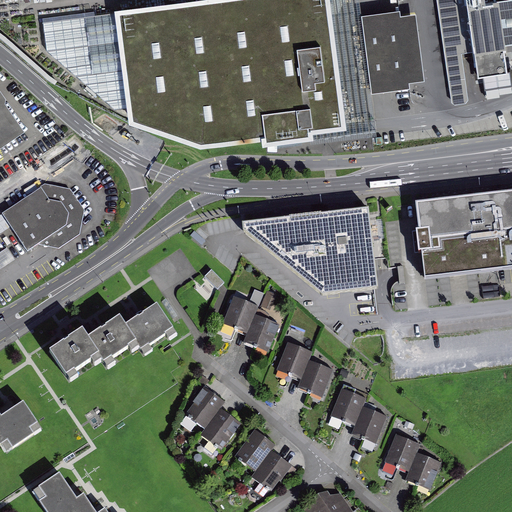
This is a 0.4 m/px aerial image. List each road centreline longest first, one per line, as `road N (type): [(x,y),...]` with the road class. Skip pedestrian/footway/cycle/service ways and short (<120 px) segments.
road 1 (secondary): [(511,143),(329,165),(221,165),(182,180)]
road 2 (secondary): [(0,330),(185,208),(247,188)]
road 3 (secondary): [(247,188),(344,185),(511,162)]
road 4 (secondary): [(129,233),(0,327)]
road 5 (residential): [(333,464),(213,359)]
road 6 (motorway): [(0,54),(107,145)]
road 7 (residential): [(511,304),(389,317)]
